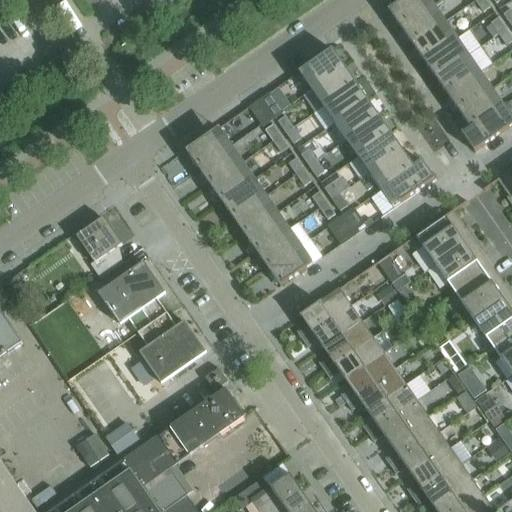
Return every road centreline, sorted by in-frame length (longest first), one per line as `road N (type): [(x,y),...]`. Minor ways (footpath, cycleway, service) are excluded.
road 1 (residential): [(246,332),(511,153)]
road 2 (residential): [(129,163),(358,0)]
road 3 (residential): [(377,511),(246,332)]
road 4 (residential): [(246,332),(129,163)]
road 5 (residential): [(0,250),(129,163)]
